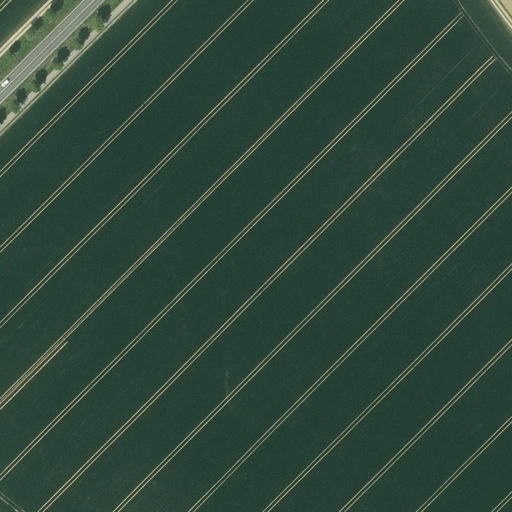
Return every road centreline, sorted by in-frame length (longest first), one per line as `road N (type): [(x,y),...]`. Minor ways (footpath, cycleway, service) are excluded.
road 1 (track): [(0,129),(130,0)]
road 2 (secondary): [(0,96),(97,0)]
